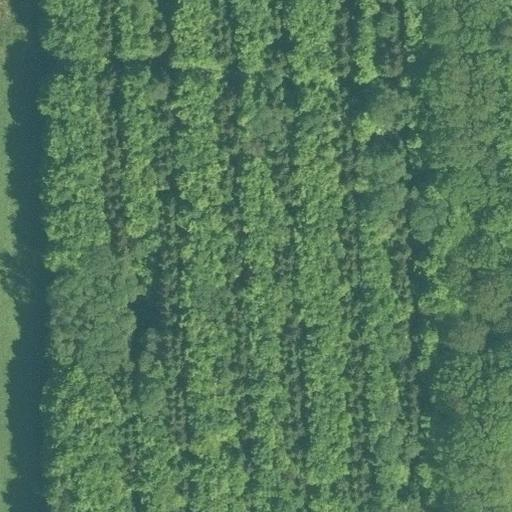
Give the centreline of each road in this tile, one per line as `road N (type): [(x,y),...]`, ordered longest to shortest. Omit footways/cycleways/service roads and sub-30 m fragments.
road 1 (track): [(463,0),(484,511)]
road 2 (track): [(466,85),(0,41)]
